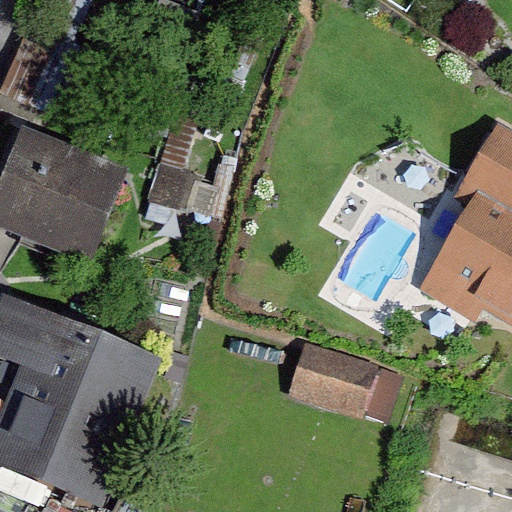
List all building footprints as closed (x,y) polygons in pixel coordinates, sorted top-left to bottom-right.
[(94,118),(141,0),(109,0),(67,108),(94,118)] [(42,97),(56,34),(25,27),(10,89),(42,97)] [(511,125),(506,122),(464,187),(487,202),(441,274),(511,318),(511,125)] [(129,171),(33,131),(0,209),(0,222),(92,260),(129,171)] [(0,470),(82,511),(100,511),(167,379),(7,299),(0,314),(0,376),(29,391),(0,447),(0,470)] [(400,373),(322,347),(304,403),(381,428),(400,373)] [(492,419),(453,409),(419,511),(511,511),(511,454),(484,446),(492,419)]
